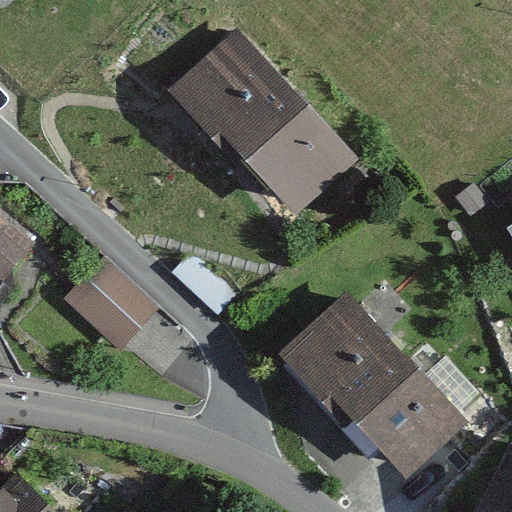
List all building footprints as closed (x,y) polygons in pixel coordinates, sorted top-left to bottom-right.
[(230,34),(167,90),(286,222),(349,165),(230,34)] [(0,230),(0,298),(33,259),(0,230)] [(130,334),(167,294),(111,242),(74,283),(130,334)] [(341,306),(280,363),(395,486),(457,429),(341,306)] [(51,511),(16,478),(0,493),(0,511),(51,511)] [(511,511),(511,485),(501,511),(511,511)]
